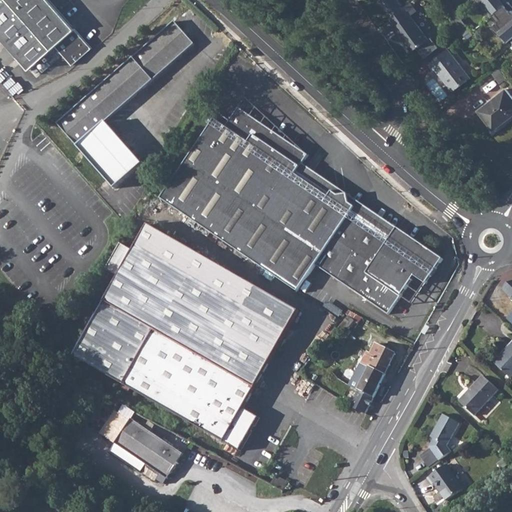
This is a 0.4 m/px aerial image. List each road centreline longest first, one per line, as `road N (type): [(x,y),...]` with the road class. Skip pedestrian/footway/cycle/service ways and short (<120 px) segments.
road 1 (tertiary): [(370,463),(484,260)]
road 2 (residential): [(220,0),(382,150)]
road 3 (residential): [(338,0),(402,90),(401,122),(382,150)]
road 4 (residential): [(382,150),(475,230)]
